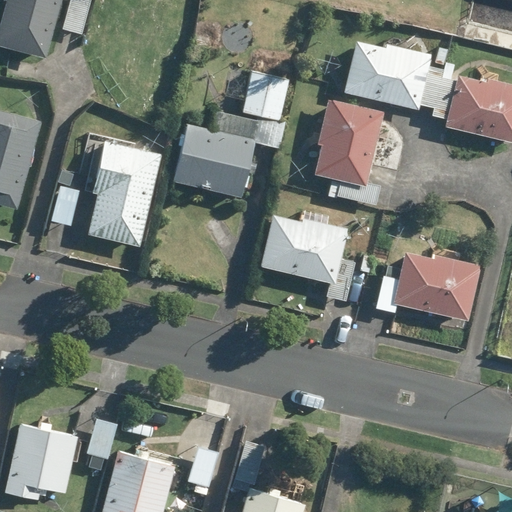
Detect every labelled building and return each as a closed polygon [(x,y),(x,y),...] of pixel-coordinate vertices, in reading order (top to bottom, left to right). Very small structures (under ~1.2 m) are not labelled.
[(0,0),(0,51),(40,60),(54,0),(0,0)] [(190,4),(170,0),(130,0),(123,34),(129,36),(119,82),(170,93),(190,4)] [(384,49),(351,42),(338,95),(413,112),(427,55),(385,45),(384,49)] [(430,110),(428,117),(442,120),(439,130),(511,145),(511,87),(425,69),(417,107),(430,110)] [(360,186),(377,114),(325,102),(308,174),(360,186)] [(0,207),(10,210),(32,121),(0,113),(0,207)] [(247,141),(179,125),(166,181),(233,197),(247,141)] [(152,156),(94,145),(85,196),(91,197),(84,237),(136,247),(152,156)] [(77,184),(57,179),(46,223),(66,228),(77,184)] [(252,268),(326,285),(340,227),(297,217),(296,222),(265,215),(252,268)] [(474,264),(429,255),(428,259),(398,253),(387,305),(461,321),(474,264)] [(0,492),(33,499),(35,489),(59,494),(71,436),(13,425),(0,491),(0,492)] [(260,445),(240,440),(230,481),(251,485),(260,445)] [(156,511),(168,467),(110,453),(96,511),(156,511)] [(297,511),(299,504),(241,489),(234,511),(297,511)]
